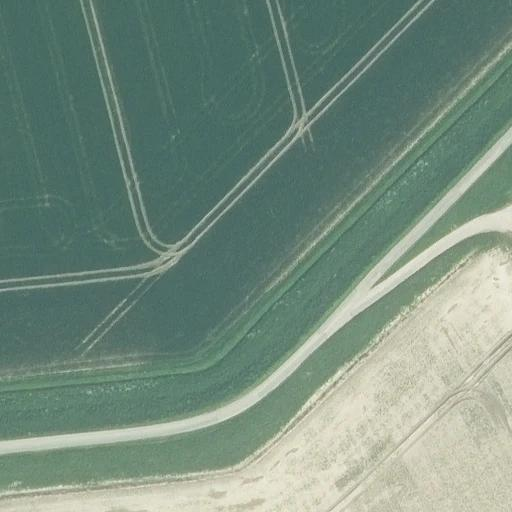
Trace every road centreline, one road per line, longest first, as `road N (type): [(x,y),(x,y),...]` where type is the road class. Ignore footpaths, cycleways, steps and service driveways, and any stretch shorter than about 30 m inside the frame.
road 1 (unclassified): [(0,447),(198,424),(248,402),(319,338)]
road 2 (unclassified): [(319,338),(511,137)]
road 3 (unclassified): [(319,338),(420,258),(467,230),(511,218)]
